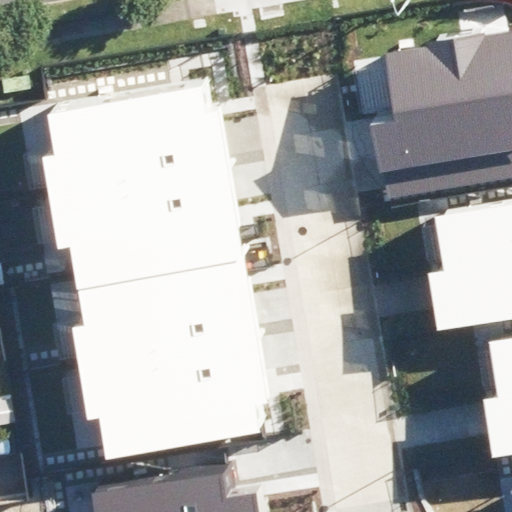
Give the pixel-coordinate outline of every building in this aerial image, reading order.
[(511,29),(384,51),(396,123),(374,126),(386,197),(511,176),(511,29)] [(208,76),(19,109),(82,463),(271,430),(208,76)] [(511,202),(433,214),(441,268),(426,270),(436,332),(511,320),(511,202)] [(511,335),(489,340),(499,398),(482,399),(491,459),(511,455),(511,335)] [(223,475),(93,493),(95,511),(257,511),(255,495),(226,499),(223,475)]
